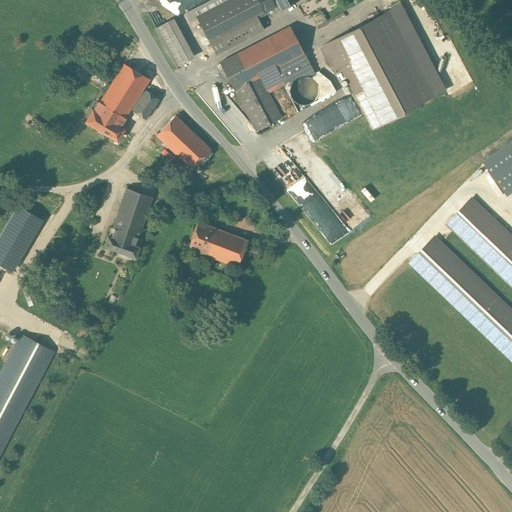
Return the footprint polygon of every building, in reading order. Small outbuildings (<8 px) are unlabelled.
[(196,17),(227,0),(213,0),(188,13),(192,21),(197,18),(196,17)] [(227,0),(196,17),(197,18),(209,43),(210,43),(257,18),(266,14),(265,11),(258,0),(227,0)] [(258,0),(265,11),(277,5),(279,9),(296,0),(258,0)] [(321,10),(311,16),(317,26),(327,20),(321,10)] [(389,12),(321,48),(333,71),(342,66),(374,127),(433,96),(389,12)] [(263,30),(257,18),(210,43),(216,54),(263,30)] [(166,23),(155,29),(175,65),(185,59),(166,23)] [(234,90),(259,77),(267,91),(283,83),(280,77),(275,68),(304,54),(289,26),(220,63),(234,90)] [(311,68),(304,54),(275,68),(280,77),(283,83),(311,68)] [(124,64),(93,112),(119,127),(149,80),(124,64)] [(289,91),(290,97),(294,101),(298,104),(304,105),(310,104),(314,101),(318,96),(319,90),(317,85),(314,80),(309,77),(303,76),(298,77),(293,81),(290,85),(289,91)] [(281,118),(267,91),(259,77),(234,90),(256,131),(281,118)] [(453,95),(457,104),(477,95),(473,87),(453,95)] [(258,139),(224,89),(208,99),(241,150),(258,139)] [(145,90),(132,110),(145,120),(159,100),(145,90)] [(308,123),(318,139),(357,117),(347,100),(308,123)] [(93,112),(86,122),(117,140),(123,130),(119,127),(93,112)] [(210,150),(175,116),(156,136),(176,154),(191,169),(199,162),(210,150)] [(34,120),(30,126),(42,135),(47,128),(34,120)] [(511,142),(484,163),(507,196),(511,192),(511,142)] [(281,146),(264,159),(288,190),(294,186),(300,193),(312,183),(318,191),(335,178),(324,164),(306,178),(281,146)] [(210,150),(199,162),(206,169),(218,157),(210,150)] [(152,197),(126,188),(112,228),(139,237),(152,197)] [(511,237),(471,199),(448,223),(511,284),(511,237)] [(43,221),(17,205),(0,233),(0,265),(12,273),(43,221)] [(247,241),(209,226),(209,225),(198,221),(188,248),(237,266),(247,241)] [(112,228),(111,227),(108,236),(138,247),(141,238),(139,237),(112,228)] [(138,247),(108,236),(107,236),(103,246),(135,258),(139,248),(138,247)] [(511,312),(434,238),(411,262),(511,358),(511,312)] [(22,336),(0,378),(0,450),(52,351),(22,336)]
